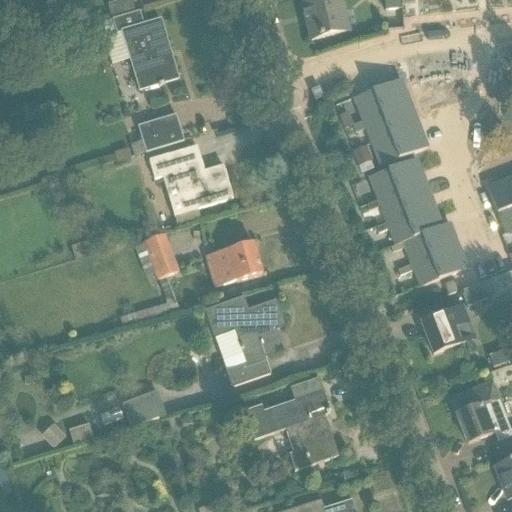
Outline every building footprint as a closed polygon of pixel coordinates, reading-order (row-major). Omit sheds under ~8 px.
[(333,0),(301,8),(310,43),(349,33),(340,0),(333,0)] [(384,0),(385,12),(400,11),(399,0),(384,0)] [(177,82),(160,22),(143,27),(139,14),(111,22),(116,36),(121,35),(139,93),(177,82)] [(409,105),(400,83),(353,101),(362,123),(409,105)] [(409,105),(362,123),(365,131),(371,146),(418,128),(412,113),(409,105)] [(136,128),(144,155),(182,144),(175,117),(136,128)] [(362,123),(352,127),(355,135),(365,131),(362,123)] [(418,128),(371,146),(380,169),(427,151),(418,128)] [(166,193),(167,193),(167,191),(175,189),(183,215),(174,218),(174,216),(173,216),(173,219),(232,202),(223,169),(203,174),(196,149),(167,158),(167,157),(148,163),(154,182),(162,180),(166,193)] [(366,149),(354,154),(359,167),(372,162),(366,149)] [(377,202),(424,184),(415,162),(369,180),(377,202)] [(511,233),(511,192),(508,183),(486,191),(504,236),(511,233)] [(378,203),(366,208),(368,213),(380,209),(382,214),(386,225),(433,206),(429,196),(424,184),(377,202),(378,203)] [(386,226),(375,230),(378,236),(389,232),(394,247),(441,229),(433,206),(386,225),(386,226)] [(394,247),(389,249),(392,255),(404,250),(411,267),(458,249),(455,241),(449,226),(441,229),(394,247)] [(143,246),(158,283),(177,275),(162,239),(143,246)] [(213,258),(222,288),(235,284),(236,285),(261,277),(252,245),(226,253),(226,254),(213,258)] [(411,267),(400,271),(402,278),(413,274),(419,290),(466,272),(458,249),(411,267)] [(479,286),(460,294),(466,309),(485,302),(494,299),(509,293),(509,292),(511,291),(511,273),(507,276),(503,277),(488,283),(479,286)] [(443,287),(447,298),(458,294),(454,283),(443,287)] [(275,304),(246,314),(241,300),(204,313),(213,340),(232,333),(243,364),(225,371),(230,388),(268,374),(264,361),(282,355),(271,322),(280,319),(275,304)] [(150,311),(152,319),(168,314),(166,306),(150,311)] [(473,342),(461,310),(420,326),(432,357),(473,342)] [(318,420),(330,417),(318,381),(290,391),(290,390),(288,391),(289,392),(293,404),(263,414),(261,408),(243,414),(253,443),(285,433),(293,456),(288,457),(294,474),(338,459),(332,443),(329,444),(323,429),(321,430),(318,420)] [(505,421),(497,401),(491,385),(472,393),(453,400),(460,416),(456,418),(467,447),(485,439),(492,437),(494,436),(496,444),(494,445),(500,460),(511,455),(511,431),(509,433),(504,421),(505,421)] [(121,406),(129,431),(165,418),(155,393),(121,406)] [(69,446),(89,440),(85,426),(65,432),(69,446)] [(511,463),(495,470),(507,503),(511,501),(511,463)] [(291,511),(353,511),(351,502),(323,511),(321,503),(291,511)]
